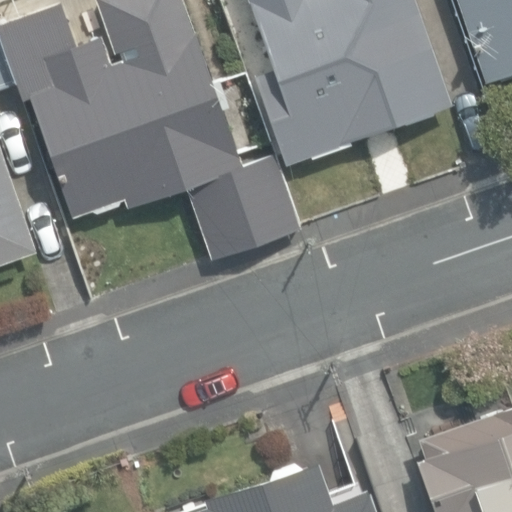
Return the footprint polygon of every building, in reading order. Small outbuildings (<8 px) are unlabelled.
[(54,0),(0,20),(0,31),(16,77),(23,94),(28,92),(71,211),(121,193),(126,205),(186,183),(211,257),(298,227),(273,150),(241,161),(221,107),(228,105),(218,78),(214,80),(196,30),(193,31),(181,0),(97,0),(115,49),(119,47),(122,56),(109,60),(99,32),(75,41),(59,0),(54,0)] [(249,0),(272,66),(254,72),(275,133),(327,114),(337,142),(451,101),(415,0),(249,0)] [(511,0),(455,0),(482,80),(511,69),(511,0)] [(0,82),(16,77),(0,31),(0,82)] [(0,260),(36,248),(0,143),(0,260)] [(511,511),(511,400),(415,433),(422,454),(416,457),(434,511),(511,511)] [(374,511),(366,486),(331,498),(317,457),(203,496),(205,502),(177,511),(374,511)]
